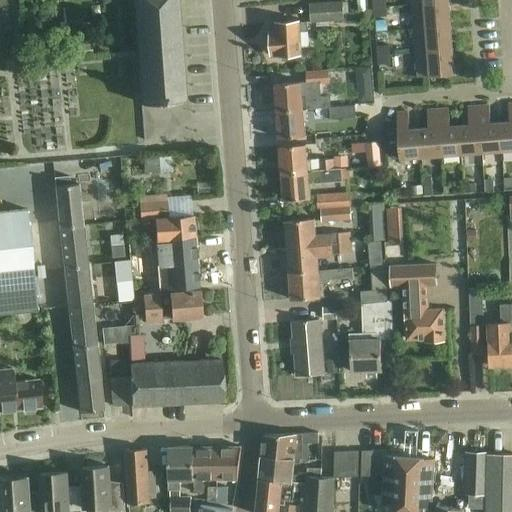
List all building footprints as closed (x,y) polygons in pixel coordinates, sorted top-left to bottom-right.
[(133,0),(134,5),(135,20),(141,103),(184,100),(176,0),(133,0)] [(341,1),(310,3),(309,3),(310,21),(342,19),(341,1)] [(449,1),(411,4),(413,28),(450,25),(449,1)] [(386,6),(373,7),(374,16),(386,15),(386,6)] [(270,35),(268,38),(269,42),(270,46),(271,55),(282,54),(282,58),(299,56),(299,52),(300,52),(299,30),(307,30),(306,21),(298,22),(298,21),(275,22),(275,31),(269,31),(270,35)] [(450,25),(413,28),(415,52),(452,49),(450,25)] [(376,46),(377,55),(389,54),(389,45),(376,46)] [(452,49),(415,52),(417,76),(454,74),(452,49)] [(389,54),(377,55),(378,64),(390,63),(389,54)] [(328,70),(306,72),(307,84),(329,82),(328,70)] [(274,83),(276,111),(303,108),(315,108),(315,107),(341,105),(341,96),(315,98),(314,95),(302,96),(301,81),(274,83)] [(503,150),(511,149),(511,102),(508,103),(509,121),(500,122),(503,150)] [(330,119),(355,117),(355,105),(341,106),(341,105),(315,107),(315,108),(315,117),(330,116),(330,119)] [(482,151),(503,150),(500,122),(490,122),(489,105),(478,106),(482,151)] [(461,153),(482,151),(478,106),(467,106),(469,124),(459,125),(461,153)] [(303,108),(276,111),(278,138),(305,135),(303,108)] [(441,155),(461,153),(459,125),(450,125),(448,108),(437,109),(441,155)] [(420,156),(441,155),(437,109),(427,110),(428,127),(418,128),(420,156)] [(400,158),(420,156),(418,128),(409,129),(408,111),(396,112),(400,158)] [(383,133),(384,155),(398,155),(397,132),(383,133)] [(380,165),(378,141),(366,142),(368,166),(380,165)] [(319,158),(307,159),(305,144),(279,146),(281,173),(308,171),(341,168),(334,168),(333,158),(319,159),(319,158)] [(308,171),(281,173),(283,200),(310,198),(309,183),(342,181),(341,168),(308,171)] [(54,177),(59,227),(82,225),(78,184),(69,185),(68,175),(54,177)] [(321,207),(350,205),(349,192),(316,195),(317,208),(321,207)] [(155,221),(157,240),(195,236),(193,216),(194,216),(193,215),(167,217),(166,203),(139,205),(140,223),(155,221)] [(350,205),(321,207),(322,221),(351,219),(350,205)] [(0,212),(0,310),(37,306),(27,209),(0,212)] [(401,211),(404,241),(422,240),(420,209),(401,211)] [(350,231),(315,234),(314,218),(285,220),(287,246),(350,241),(350,231)] [(383,219),(385,247),(402,246),(400,218),(383,219)] [(59,227),(63,268),(87,265),(82,225),(59,227)] [(115,262),(128,261),(126,234),(112,236),(115,262)] [(197,262),(195,236),(157,240),(161,290),(198,287),(196,262),(197,262)] [(350,241),(287,246),(289,272),(318,270),(318,269),(317,255),(333,254),(333,253),(351,252),(350,241)] [(128,261),(115,262),(116,282),(130,281),(128,261)] [(403,310),(405,310),(407,338),(426,338),(426,340),(444,339),(443,308),(428,308),(427,284),(436,284),(435,263),(390,265),(391,286),(402,285),(403,310)] [(63,268),(68,307),(91,305),(87,265),(63,268)] [(372,290),(360,291),(361,303),(362,303),(387,301),(387,300),(384,266),(384,265),(370,266),(371,267),(372,290)] [(318,270),(289,272),(291,299),(320,297),(319,282),(329,281),(329,279),(353,277),(352,267),(318,269),(318,270)] [(158,294),(142,295),(144,323),(160,322),(160,317),(171,316),(171,318),(201,315),(199,290),(163,293),(158,294)] [(488,295),(488,313),(499,313),(499,295),(488,295)] [(363,333),(349,334),(351,371),(381,370),(380,339),(393,338),(391,301),(387,301),(362,303),(363,333)] [(489,366),(511,364),(511,350),(511,315),(510,315),(510,304),(500,304),(500,323),(487,323),(489,366)] [(91,305),(68,307),(72,348),(96,346),(91,305)] [(336,307),(322,307),(323,318),(336,318),(336,307)] [(319,319),(292,321),(297,376),(324,373),(319,319)] [(470,325),(471,353),(483,353),(482,325),(470,325)] [(159,329),(145,329),(145,352),(160,352),(159,329)] [(161,345),(184,345),(184,330),(161,330),(161,345)] [(72,348),(75,381),(99,379),(96,346),(72,348)] [(221,359),(129,363),(130,375),(131,405),(223,401),(221,359)] [(0,411),(24,409),(26,412),(34,411),(35,407),(41,407),(37,378),(14,381),(13,368),(0,369),(0,411)] [(118,377),(109,378),(112,406),(131,405),(130,375),(118,377)] [(103,409),(99,379),(75,381),(77,392),(79,412),(103,409)] [(405,430),(404,445),(417,446),(418,431),(405,430)] [(261,456),(295,458),(302,459),(302,445),(318,444),(318,432),(263,435),(263,442),(261,456)] [(181,479),(195,479),(194,470),(194,447),(193,447),(193,446),(168,447),(168,489),(181,489),(181,479)] [(218,472),(218,479),(237,479),(241,447),(241,446),(218,447),(218,472)] [(218,447),(194,447),(194,470),(195,479),(195,492),(203,491),(203,479),(218,479),(218,472),(218,447)] [(125,450),(128,503),(150,502),(147,448),(125,450)] [(362,477),(373,476),(374,450),(362,451),(362,477)] [(386,450),(374,450),(373,476),(385,475),(386,450)] [(358,451),(346,452),(346,477),(358,477),(358,451)] [(346,452),(334,453),(334,478),(346,477),(346,452)] [(468,453),(467,492),(470,492),(485,493),(486,453),(468,453)] [(385,475),(383,511),(386,511),(393,511),(430,511),(434,458),(386,454),(385,475)] [(259,478),(306,483),(307,475),(307,473),(299,473),(299,474),(293,473),(295,458),(261,456),(259,478)] [(511,511),(511,456),(489,456),(487,511),(511,511)] [(108,466),(82,467),(84,492),(84,508),(86,508),(96,507),(95,511),(124,511),(123,485),(109,486),(108,466)] [(307,473),(307,476),(321,476),(321,467),(307,467),(307,473)] [(84,508),(84,492),(68,492),(66,472),(41,473),(42,497),(42,511),(86,511),(86,508),(84,508)] [(304,506),(303,511),(334,511),(334,477),(322,476),(321,476),(307,476),(306,483),(305,491),(304,506)] [(28,498),(27,477),(1,479),(3,511),(42,511),(42,497),(28,498)] [(294,490),(305,491),(306,483),(259,478),(255,511),(279,511),(280,504),(285,505),(286,499),(293,500),(294,490)] [(218,485),(210,485),(210,502),(217,503),(218,485)] [(227,485),(218,485),(217,503),(226,505),(227,485)] [(181,489),(170,489),(171,497),(171,511),(191,511),(192,496),(181,497),(181,489)]
